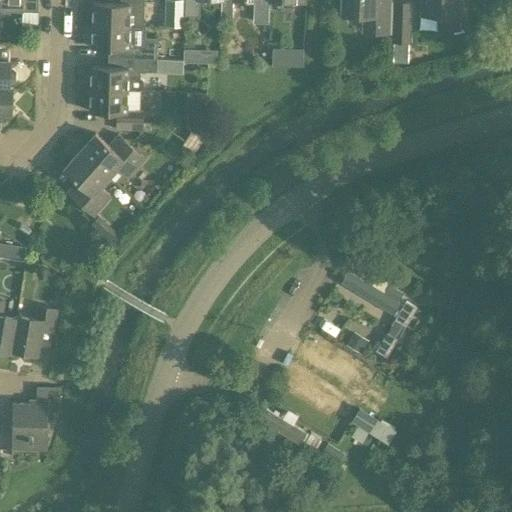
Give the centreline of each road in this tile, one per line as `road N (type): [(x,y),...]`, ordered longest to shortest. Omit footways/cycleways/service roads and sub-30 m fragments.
road 1 (unclassified): [(511,120),(378,159),(312,189),(240,247),(182,330),(128,511)]
road 2 (residential): [(14,167),(57,117),(60,0)]
